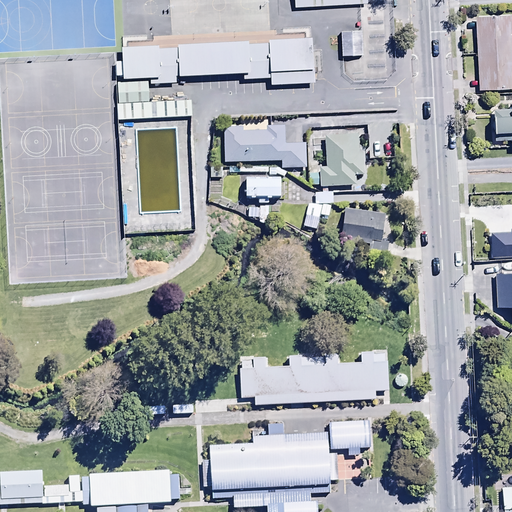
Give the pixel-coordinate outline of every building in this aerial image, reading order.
[(511,17),(476,18),(478,93),(487,93),(488,97),(511,96),(511,17)] [(300,36),(266,38),(269,83),(303,81),(300,36)] [(266,38),(179,43),(181,80),(268,75),(266,38)] [(174,46),(124,49),(127,85),(176,82),(174,46)] [(116,104),(117,122),(191,120),(191,102),(116,104)] [(511,111),(494,112),(495,144),(511,143),(511,111)] [(223,130),(224,166),(281,164),(281,172),(305,171),(305,146),(284,147),(283,129),(265,129),(266,133),(243,133),(243,129),(223,130)] [(322,195),(330,195),(329,192),(327,192),(327,189),(355,189),(355,177),(362,177),(362,156),(357,156),(357,137),(325,138),(325,154),(310,155),(310,171),(312,171),(312,175),(308,175),(309,188),(319,187),(319,190),(322,190),(322,195)] [(210,170),(210,180),(222,180),(222,170),(210,170)] [(245,180),(245,200),(251,200),(251,202),(255,202),(255,200),(266,200),(266,202),(271,202),(271,200),(280,200),(280,180),(245,180)] [(314,195),(315,206),(332,206),(332,195),(330,195),(322,195),(314,195)] [(321,209),(308,206),(303,229),(316,231),(321,209)] [(258,211),(249,211),(248,219),(258,220),(258,226),(268,227),(268,209),(258,208),(258,211)] [(383,243),(387,217),(345,211),(340,242),(369,247),(368,254),(387,257),(389,243),(383,243)] [(511,309),(511,319),(511,275),(494,276),(496,309),(511,309)] [(236,360),(239,398),(251,397),(252,404),(372,398),(372,390),(386,390),(384,353),(360,355),(361,363),(335,364),(335,356),(286,358),(286,367),(264,368),(264,358),(236,360)] [(364,418),(332,420),(334,450),(366,448),(364,418)] [(333,488),(329,431),(210,438),(214,495),(234,493),(235,507),(267,505),(266,511),(317,511),(316,489),(333,488)] [(172,471),(83,476),(85,507),(121,505),(121,511),(152,511),(152,503),(174,502),(172,471)] [(44,472),(0,474),(0,504),(46,502),(44,472)] [(511,511),(511,480),(502,482),(504,511),(511,511)]
